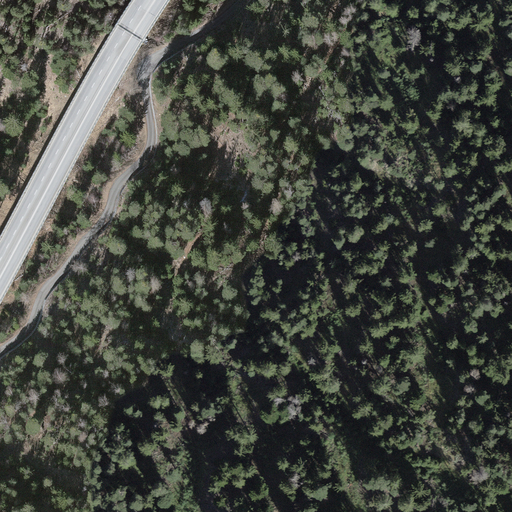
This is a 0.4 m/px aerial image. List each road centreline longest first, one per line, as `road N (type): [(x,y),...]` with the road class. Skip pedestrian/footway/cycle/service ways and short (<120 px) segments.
road 1 (unclassified): [(274,0),(236,32),(155,61),(146,74),(163,168),(105,247),(0,352)]
road 2 (primary): [(149,0),(0,268)]
